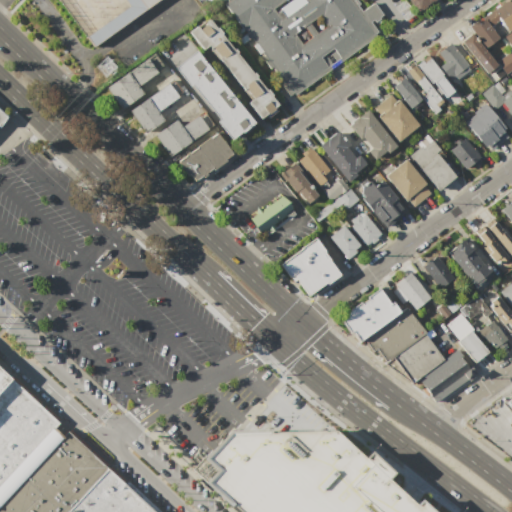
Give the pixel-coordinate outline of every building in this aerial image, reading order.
[(60,0),(93,45),(155,0),(60,0)] [(221,2),(223,0),(355,0),(362,9),(372,2),(383,17),(373,25),(378,33),(289,96),(221,2)] [(433,0),(417,13),(407,0),(433,0)] [(484,16),(505,0),(511,0),(511,1),(511,27),(500,37),(484,16)] [(189,32),(207,17),(278,104),(260,119),(247,103),(251,99),(207,46),(203,49),(189,32)] [(468,27),(481,17),(497,39),(484,49),(468,27)] [(511,48),(503,37),(511,30),(511,48)] [(460,43),(471,34),(496,68),(485,76),(460,43)] [(449,80),(431,57),(449,43),(467,66),(449,80)] [(171,70),(193,53),(251,124),(230,141),(171,70)] [(495,61),(506,53),(511,60),(511,68),(505,74),(495,61)] [(104,88),(151,54),(162,69),(137,87),(142,93),(119,110),(104,88)] [(415,65),(428,56),(454,90),(441,99),(415,65)] [(406,71),(414,65),(432,89),(424,96),(406,71)] [(391,87),(403,78),(421,101),(409,110),(391,87)] [(128,111),(171,80),(181,94),(155,112),(162,121),(144,134),(128,111)] [(480,93),(491,85),(500,96),(511,86),(511,123),(498,105),(492,109),(480,93)] [(396,142),(371,109),(392,94),(417,126),(396,142)] [(464,125),(487,108),(508,135),(485,152),(464,125)] [(152,135),(175,119),(180,127),(203,111),(213,124),(168,156),(152,135)] [(347,126),(366,111),(394,148),(375,162),(347,126)] [(317,146),(337,131),(365,167),(344,182),(317,146)] [(175,162),(215,134),(230,156),(191,184),(175,162)] [(425,135),(457,176),(436,192),(405,150),(425,135)] [(449,149),(464,137),(481,159),(465,170),(449,149)] [(296,161),(311,149),(332,175),(316,187),(296,161)] [(403,159),(430,194),(410,209),(383,174),(403,159)] [(283,180),(295,171),(315,197),(303,206),(283,180)] [(321,190),(338,177),(346,187),(329,200),(321,190)] [(356,194),(378,177),(404,212),(383,228),(356,194)] [(348,188),(356,199),(345,208),(336,197),(348,188)] [(248,218),(279,194),(291,211),(260,234),(248,218)] [(511,225),(500,209),(511,200),(511,225)] [(347,220),(362,209),(380,233),(366,244),(347,220)] [(511,255),(508,258),(486,227),(497,220),(511,242),(511,255)] [(327,237),(343,225),(360,247),(345,260),(327,237)] [(474,236),(484,229),(506,260),(496,267),(474,236)] [(313,240),(338,273),(306,298),(276,268),(313,240)] [(447,252),(464,240),(489,275),(472,288),(447,252)] [(420,266),(435,255),(452,279),(437,290),(420,266)] [(393,284),(409,273),(428,300),(412,311),(393,284)] [(511,308),(499,290),(511,281),(511,308)] [(337,320),(379,290),(397,315),(355,345),(337,320)] [(488,304),(498,296),(511,315),(511,333),(510,335),(488,304)] [(434,307),(440,302),(449,314),(442,319),(434,307)] [(363,340),(406,309),(424,334),(381,365),(363,340)] [(475,330),(491,319),(508,343),(492,354),(475,330)] [(456,341),(470,331),(486,353),(472,363),(456,341)] [(391,357),(423,335),(442,361),(410,384),(391,357)] [(459,358),(472,376),(434,403),(421,385),(459,358)] [(153,511),(0,371),(0,511),(153,511)] [(334,429),(229,428),(190,469),(235,511),(432,511),(419,500),(414,505),(402,495),(384,479),(391,472),(369,451),(363,456),(334,429)]
